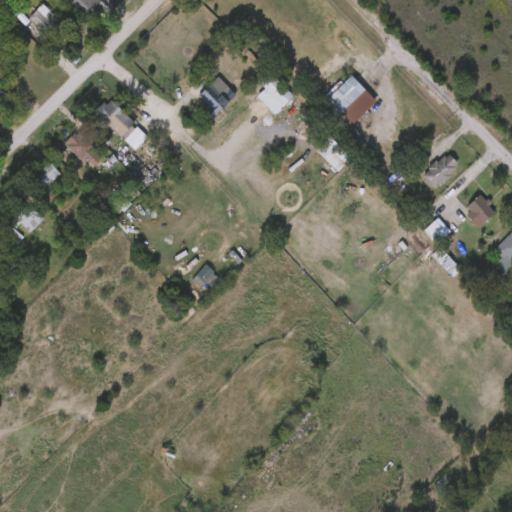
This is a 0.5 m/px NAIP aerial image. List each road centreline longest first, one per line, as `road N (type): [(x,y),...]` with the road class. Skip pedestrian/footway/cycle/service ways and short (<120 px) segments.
road 1 (residential): [(350,0),(511,167)]
road 2 (residential): [(157,0),(0,159)]
